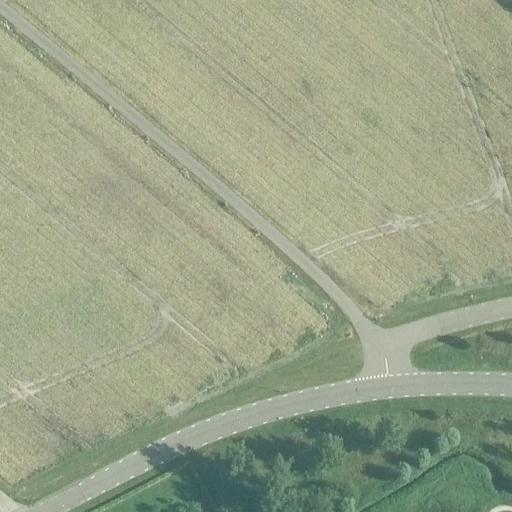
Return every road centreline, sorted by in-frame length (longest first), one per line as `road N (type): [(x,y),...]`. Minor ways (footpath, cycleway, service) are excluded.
road 1 (unclassified): [(0,6),(311,267),(380,345)]
road 2 (unclassified): [(42,511),(197,432),(385,388)]
road 3 (unclassified): [(380,345),(511,307)]
road 4 (unclassified): [(385,388),(511,384)]
